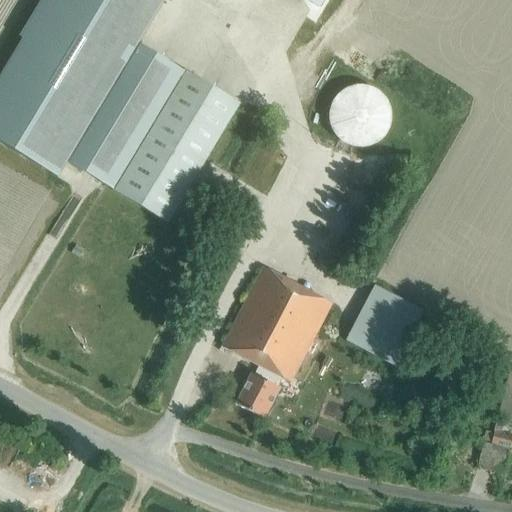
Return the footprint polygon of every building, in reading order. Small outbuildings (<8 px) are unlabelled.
[(185,74),(114,192),(167,224),(239,106),(185,74)] [(362,86),(359,86),(356,87),(351,87),(347,89),(343,91),(340,93),(338,94),(337,96),(334,99),(333,100),(331,103),(331,105),(329,108),(329,111),(328,113),(328,115),(328,118),(328,120),(328,122),(329,124),(329,126),(330,128),(331,130),(331,132),(334,136),(335,138),(337,139),(340,142),(343,144),(346,146),(349,147),(352,148),(354,148),(357,149),(359,149),(361,149),(366,148),(369,147),(373,146),(376,144),(379,142),(381,140),(382,138),(384,137),(385,135),(387,132),(388,128),(389,125),(390,123),(390,121),(390,118),(390,115),(390,113),(390,111),(389,109),(388,107),(388,105),(386,102),(384,99),(382,96),(379,94),(377,92),(375,91),(373,90),(371,89),(368,88),(364,87),(362,86)] [(277,388),(282,379),(290,384),(331,304),(263,269),(222,348),(259,367),(254,376),(251,375),(235,405),(263,420),(279,389),(277,388)] [(385,363),(393,348),(399,335),(409,340),(424,313),(376,288),(354,329),(347,344),(385,363)] [(477,468),(502,474),(509,449),(511,449),(511,436),(493,432),(489,444),(483,442),(477,468)]
